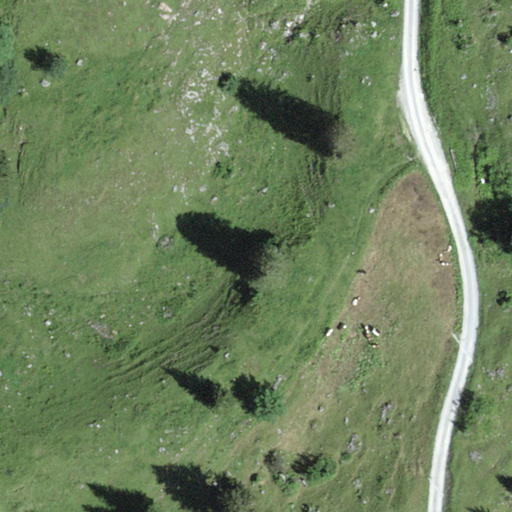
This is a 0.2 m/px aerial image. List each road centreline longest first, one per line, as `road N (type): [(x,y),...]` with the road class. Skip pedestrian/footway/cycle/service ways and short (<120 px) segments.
road 1 (track): [(416,0),(413,94),(482,279),(444,511)]
road 2 (track): [(138,511),(255,399),(317,309),(413,94)]
